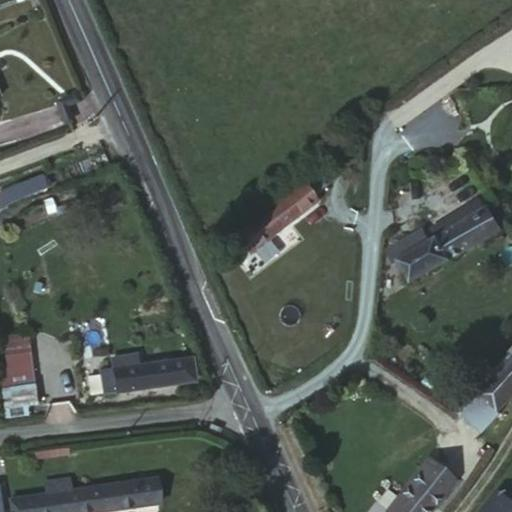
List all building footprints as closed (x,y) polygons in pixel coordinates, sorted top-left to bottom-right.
[(243,261),(322,202),(311,184),(232,244),(243,261)] [(413,258),(400,266),(412,289),(497,239),(485,214),(413,258)] [(391,270),(400,266),(413,258),(407,246),(385,259),(391,270)] [(5,338),(6,354),(0,354),(0,357),(4,384),(0,384),(0,394),(2,410),(38,404),(31,351),(29,335),(5,338)] [(94,385),(115,382),(117,395),(196,381),(190,354),(138,362),(135,347),(101,352),(102,367),(92,368),(94,385)] [(505,427),(511,417),(511,375),(485,411),(505,427)] [(428,511),(452,484),(429,464),(390,511),(428,511)] [(475,511),(509,511),(511,510),(511,507),(493,491),(475,511)] [(11,511),(162,511),(162,492),(137,493),(10,500),(11,511)]
